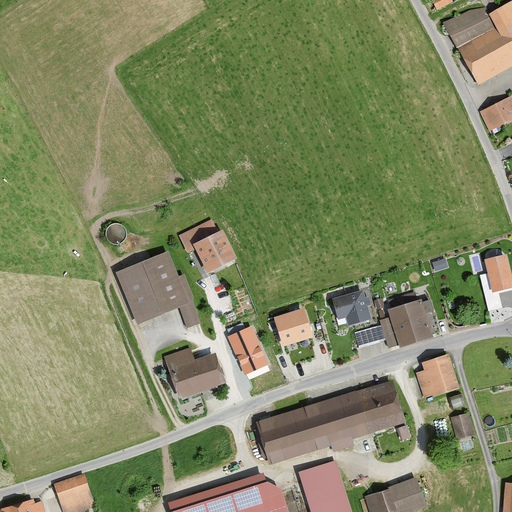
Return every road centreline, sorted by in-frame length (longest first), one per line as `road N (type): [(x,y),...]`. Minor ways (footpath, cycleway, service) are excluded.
road 1 (unclassified): [(0,493),(309,383),(510,329)]
road 2 (unclassified): [(511,206),(460,83),(413,0)]
road 3 (track): [(112,275),(183,432)]
